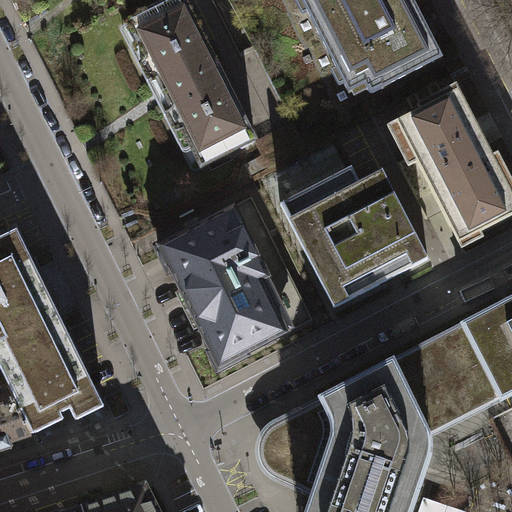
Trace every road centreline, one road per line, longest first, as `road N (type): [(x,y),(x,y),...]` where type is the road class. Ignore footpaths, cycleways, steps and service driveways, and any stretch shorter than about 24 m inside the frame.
road 1 (residential): [(182,430),(511,259)]
road 2 (residential): [(182,430),(55,175)]
road 3 (residential): [(0,489),(182,430)]
road 4 (residential): [(55,175),(0,62)]
